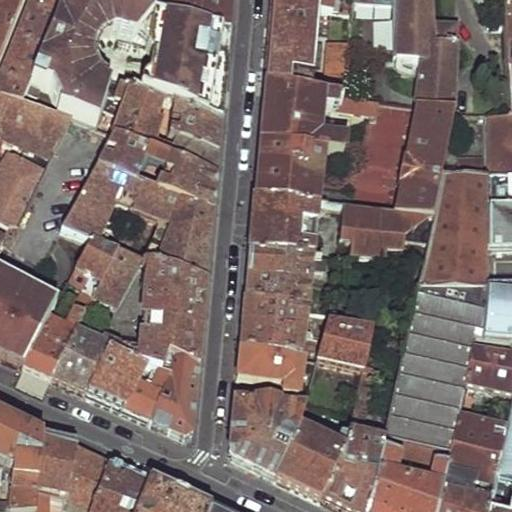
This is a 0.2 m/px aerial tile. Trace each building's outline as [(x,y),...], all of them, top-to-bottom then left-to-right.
[(29,0),(0,72),(0,98),(17,105),(21,95),(60,5),(61,0),(29,0)] [(0,0),(0,43),(18,0),(0,0)] [(75,0),(65,7),(60,5),(21,95),(33,100),(37,90),(47,95),(52,113),(51,118),(67,124),(106,140),(124,91),(104,82),(99,93),(92,90),(91,92),(87,87),(84,82),(82,76),(81,68),(81,62),(82,58),(84,52),(88,45),(91,42),(96,38),(101,34),(107,32),(106,37),(160,53),(147,99),(162,105),(168,108),(218,128),(226,36),(163,23),(148,19),(140,18),(141,12),(144,0),(75,0)] [(167,0),(163,23),(226,36),(229,0),(167,0)] [(268,0),(268,5),(317,11),(340,14),(348,15),(348,8),(334,5),(333,0),(268,0)] [(389,9),(389,60),(417,64),(411,108),(449,113),(454,71),(455,71),(457,51),(456,51),(458,31),(432,30),(429,0),(349,0),(349,8),(389,9)] [(511,2),(503,2),(506,112),(511,112),(511,2)] [(268,5),(260,91),(309,96),(311,88),(317,11),(268,5)] [(340,14),(340,22),(348,22),(348,15),(340,14)] [(328,42),(324,89),(324,98),(345,100),(347,44),(328,42)] [(311,88),(309,96),(324,98),(324,89),(311,88)] [(124,91),(106,140),(142,154),(164,162),(213,182),(215,160),(176,146),(172,157),(147,147),(162,105),(124,91)] [(260,91),(255,149),(321,156),(335,158),(340,158),(341,142),(316,140),(319,109),(334,112),(335,105),(347,106),(346,112),(351,116),(372,118),(373,104),(345,100),(324,98),(309,96),(260,91)] [(0,146),(46,165),(67,124),(51,118),(17,105),(0,98),(0,146)] [(166,142),(176,146),(215,160),(218,128),(168,108),(168,122),(177,122),(176,132),(167,132),(166,142)] [(449,113),(410,108),(402,165),(438,168),(450,113),(449,113)] [(511,112),(506,112),(488,112),(489,177),(511,176),(511,112)] [(106,140),(92,175),(129,188),(138,164),(142,154),(106,140)] [(255,149),(250,202),(318,209),(319,190),(321,156),(255,149)] [(142,154),(138,164),(160,172),(164,162),(142,154)] [(7,157),(0,168),(0,231),(3,234),(0,239),(0,253),(3,255),(17,232),(13,230),(41,174),(7,157)] [(160,172),(150,195),(210,216),(213,182),(164,162),(160,172)] [(438,168),(402,165),(395,216),(428,219),(437,177),(438,168)] [(55,236),(87,247),(117,258),(138,265),(147,268),(203,289),(210,216),(150,195),(129,188),(92,175),(55,236)] [(485,176),(437,177),(428,219),(381,443),(364,511),(433,511),(436,499),(440,482),(454,418),(459,394),(468,352),(470,343),(478,344),(486,291),(486,275),(486,254),(485,176)] [(511,176),(489,177),(485,176),(486,254),(511,253),(511,176)] [(354,193),(319,190),(318,209),(320,209),(352,212),(354,193)] [(250,202),(245,259),(311,262),(314,263),(320,209),(318,209),(250,202)] [(117,258),(87,247),(76,268),(79,273),(90,279),(85,287),(75,283),(50,327),(62,333),(71,317),(83,322),(91,306),(117,258)] [(117,258),(91,306),(111,313),(138,265),(117,258)] [(245,259),(241,305),(305,312),(311,262),(245,259)] [(147,268),(134,355),(133,368),(167,382),(174,365),(196,373),(203,289),(147,268)] [(511,511),(511,290),(486,291),(478,344),(511,347),(511,398),(511,402),(505,429),(491,491),(487,509),(485,511),(511,511)] [(0,291),(0,365),(19,373),(45,324),(54,308),(16,291),(12,297),(0,291)] [(241,305),(236,356),(285,364),(299,366),(305,312),(241,305)] [(323,318),(312,368),(360,375),(369,334),(330,327),(332,315),(329,315),(325,314),(323,318)] [(83,322),(71,317),(62,333),(50,327),(45,324),(19,373),(37,381),(49,386),(74,338),(83,322)] [(74,338),(49,386),(67,394),(83,401),(104,357),(113,361),(115,355),(74,338)] [(115,355),(113,361),(133,368),(134,355),(116,351),(115,355)] [(511,355),(468,352),(459,394),(511,402),(511,398),(511,355)] [(104,357),(83,401),(118,416),(148,429),(167,382),(133,368),(113,361),(104,357)] [(285,364),(283,389),(306,391),(312,368),(299,366),(285,364)] [(167,382),(148,429),(167,437),(181,443),(190,439),(196,373),(174,365),(167,382)] [(358,385),(350,423),(360,425),(368,397),(365,384),(358,385)] [(283,389),(282,400),(303,402),(306,391),(283,389)] [(233,395),(227,459),(228,463),(253,475),(271,484),(296,433),(300,415),(248,412),(248,397),(233,395)] [(454,418),(440,482),(461,486),(491,491),(505,429),(454,418)] [(0,422),(0,511),(32,511),(38,439),(0,422)] [(296,433),(271,484),(300,498),(318,507),(343,453),(296,433)] [(343,453),(318,507),(328,511),(364,511),(381,443),(347,437),(343,453)] [(38,439),(32,511),(59,511),(62,503),(74,455),(57,447),(38,439)] [(74,455),(62,503),(75,511),(90,511),(106,470),(91,463),(74,455)] [(90,511),(136,511),(147,488),(126,479),(106,470),(90,511)] [(440,482),(436,499),(459,503),(461,486),(440,482)] [(197,511),(177,503),(147,488),(136,511),(197,511)] [(436,499),(433,511),(485,511),(487,509),(459,503),(436,499)]
